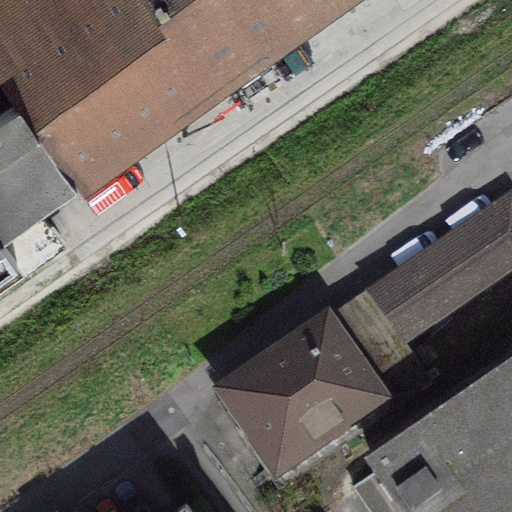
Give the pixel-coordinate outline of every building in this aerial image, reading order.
[(327,0),(0,0),(0,68),(76,179),(327,0)] [(0,230),(76,179),(0,68),(0,230)] [(511,265),(511,204),(510,202),(371,297),(226,398),(278,470),(422,370),(402,340),(511,265)] [(0,235),(0,264),(12,256),(16,260),(18,258),(0,235)] [(511,511),(511,380),(355,487),(371,511),(511,511)]
